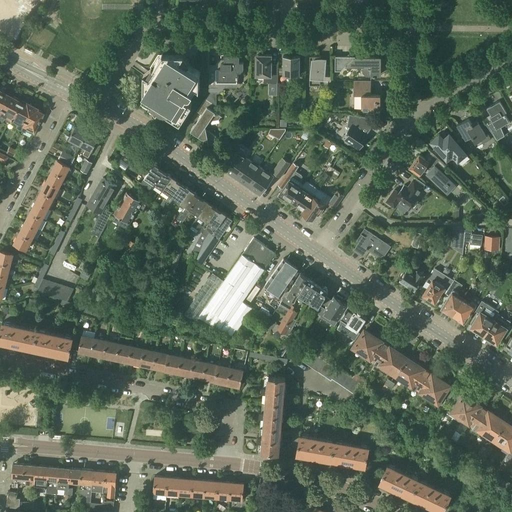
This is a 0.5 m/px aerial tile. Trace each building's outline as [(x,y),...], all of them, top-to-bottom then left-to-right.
[(14,0),(11,5),(22,11),(27,0),(29,0),(30,0),(14,0)] [(144,97),(143,98),(181,122),(193,103),(188,101),(196,87),(200,89),(201,73),(202,71),(190,64),(189,65),(181,59),(184,54),(165,53),(164,52),(160,58),(161,59),(150,76),(145,72),(144,97)] [(239,62),(239,55),(225,54),(224,59),(221,59),(221,64),(219,66),(219,67),(216,67),(216,64),(210,64),(209,86),(217,86),(217,82),(237,82),(237,77),(239,77),(239,74),(237,74),(237,72),(241,72),(244,69),(244,62),(239,62)] [(257,54),(257,75),(265,75),(265,82),(279,83),(279,74),(279,68),(279,64),(273,64),(270,61),(270,54),(257,54)] [(279,68),(279,74),(301,74),(301,54),(284,54),(284,68),(279,68)] [(383,60),(378,56),(362,55),(360,57),(352,57),(349,54),(348,55),(336,55),(335,70),(342,70),(349,63),(351,65),(364,65),(364,71),(368,74),(380,74),(383,72),(383,60)] [(333,81),(333,74),(333,64),(327,64),(327,60),(322,60),(322,55),(311,55),(311,84),(323,85),(323,81),(333,81)] [(355,80),(355,93),(363,93),(363,108),(365,108),(365,111),(370,111),(370,108),(382,108),(382,93),(372,93),(373,80),(355,80)] [(209,91),(209,93),(206,97),(216,104),(217,104),(217,95),(217,91),(209,91)] [(10,118),(19,101),(20,101),(13,97),(13,98),(8,95),(0,110),(0,116),(2,117),(4,115),(10,118)] [(191,130),(192,131),(191,133),(196,136),(197,135),(203,139),(204,139),(204,138),(208,138),(209,144),(209,143),(214,146),(219,138),(207,129),(206,125),(209,121),(211,120),(210,120),(219,119),(221,116),(222,116),(215,111),(213,109),(215,104),(216,104),(206,97),(206,98),(197,110),(197,111),(198,111),(202,114),(198,120),(196,122),(195,123),(191,130)] [(495,120),(488,124),(498,138),(503,134),(500,129),(511,122),(511,118),(501,99),(489,106),(493,114),(493,117),(495,120)] [(20,101),(19,101),(10,118),(17,121),(15,124),(20,127),(31,106),(26,103),(25,104),(20,101)] [(33,130),(42,114),(42,112),(31,106),(20,127),(24,129),(26,126),(33,130)] [(351,127),(345,137),(346,138),(347,144),(352,143),(361,148),(369,135),(359,128),(359,126),(371,128),(373,117),(351,114),(349,126),(351,127)] [(471,117),(459,124),(464,132),(463,133),(465,133),(466,136),(469,134),(474,136),(477,142),(483,139),(486,143),(492,139),(490,134),(488,135),(480,122),(478,123),(473,121),(471,117)] [(69,138),(82,145),(89,131),(76,124),(75,126),(74,126),(72,130),(73,131),(69,138)] [(286,129),(286,127),(271,127),(269,132),(280,138),(286,129)] [(90,131),(89,131),(82,145),(87,148),(85,152),(90,155),(99,136),(95,134),(95,133),(90,131)] [(459,160),(468,153),(452,135),(446,140),(442,134),(434,141),(439,146),(433,151),(434,152),(441,159),(446,155),(448,158),(453,153),(459,160)] [(19,151),(10,146),(8,149),(7,152),(16,157),(19,151)] [(220,165),(220,166),(240,180),(253,161),(233,147),(220,165)] [(63,150),(59,157),(72,164),(75,157),(63,150)] [(441,159),(434,152),(428,160),(421,155),(412,168),(422,175),(426,168),(429,170),(426,173),(442,189),(452,180),(444,173),(448,166),(441,159)] [(86,158),(81,169),(88,172),(93,161),(86,158)] [(58,159),(53,170),(65,176),(70,166),(58,159)] [(284,159),(274,173),(280,177),(290,163),(284,159)] [(253,161),(240,180),(261,195),(275,176),(274,175),(253,161)] [(301,173),(296,170),(299,165),(294,162),(279,184),(283,187),(279,194),(284,198),(285,196),(292,201),(302,187),(298,184),(302,178),(303,178),(303,177),(303,176),(303,175),(302,174),(301,173)] [(150,189),(151,188),(164,170),(155,163),(151,168),(146,165),(136,178),(150,189)] [(336,178),(340,172),(333,167),(329,173),(325,179),(328,181),(332,175),(336,178)] [(59,187),(65,176),(53,170),(47,180),(59,187)] [(163,189),(163,190),(173,176),(164,170),(151,188),(153,190),(156,185),(163,189)] [(168,201),(182,183),(173,176),(163,190),(170,194),(166,199),(165,198),(161,204),(165,206),(168,201)] [(399,202),(410,210),(420,194),(418,194),(425,183),(415,176),(408,186),(404,184),(399,192),(395,189),(386,201),(395,207),(399,202)] [(108,222),(112,213),(104,208),(117,185),(103,177),(87,204),(101,213),(99,217),(108,222)] [(47,180),(42,191),(54,197),(59,187),(47,180)] [(306,180),(302,187),(292,201),(298,204),(296,206),(302,210),(302,211),(313,195),(318,188),(306,180)] [(180,202),(190,188),(182,183),(168,201),(170,203),(174,197),(180,202)] [(175,216),(181,220),(199,195),(190,188),(180,202),(187,207),(185,209),(181,207),(175,216)] [(313,195),(302,211),(304,212),(304,213),(305,215),(305,216),(306,217),(307,217),(309,217),(310,217),(311,217),(313,218),(316,214),(318,216),(326,204),(330,203),(333,199),(318,188),(313,195)] [(336,208),(345,195),(339,190),(333,199),(330,203),(336,208)] [(42,191),(36,201),(48,207),(54,197),(42,191)] [(122,216),(134,195),(127,191),(113,214),(116,215),(113,219),(122,224),(126,218),(122,216)] [(126,218),(122,224),(126,226),(128,222),(130,224),(139,207),(143,210),(147,203),(143,201),(143,200),(134,195),(122,216),(126,218)] [(200,195),(199,195),(181,220),(183,221),(191,210),(198,214),(198,215),(208,201),(200,195)] [(43,218),(48,207),(36,201),(31,211),(43,218)] [(200,231),(217,207),(208,201),(198,215),(198,214),(191,224),(199,229),(200,231)] [(225,214),(226,214),(217,207),(200,231),(207,235),(203,241),(200,250),(195,248),(194,250),(191,258),(197,260),(202,264),(233,220),(225,214)] [(175,217),(165,208),(160,214),(170,223),(175,217)] [(31,211),(25,222),(38,228),(43,218),(31,211)] [(25,222),(20,232),(32,238),(38,228),(25,222)] [(368,248),(382,257),(390,245),(372,233),(365,228),(357,239),(359,241),(355,247),(364,254),(368,248)] [(27,249),(32,238),(20,232),(15,243),(27,249)] [(470,243),(481,244),(483,234),(471,233),(470,243)] [(485,248),(500,250),(501,236),(486,235),(485,248)] [(253,307),(243,300),(275,252),(254,237),(226,277),(199,316),(233,334),(237,328),(239,329),(245,319),(253,307)] [(172,276),(187,240),(182,238),(168,274),(172,276)] [(130,240),(125,250),(132,254),(137,243),(130,240)] [(0,250),(0,249),(0,262),(11,265),(13,253),(0,250)] [(282,296),(300,269),(284,258),(266,285),(282,296)] [(0,262),(0,273),(8,276),(11,265),(0,262)] [(407,268),(405,272),(404,271),(400,276),(402,277),(401,279),(408,283),(408,284),(409,285),(408,286),(413,289),(414,288),(415,289),(425,274),(418,270),(418,269),(412,264),(409,269),(407,268)] [(430,277),(433,279),(423,294),(435,301),(445,287),(448,289),(450,285),(453,280),(435,269),(430,277)] [(290,307),(297,297),(308,277),(308,275),(304,273),(303,273),(301,272),(296,279),(297,280),(288,294),(282,300),(277,309),(286,315),(290,307)] [(307,303),(309,299),(318,284),(308,277),(297,297),(307,303)] [(450,285),(448,289),(446,292),(450,295),(443,306),(453,313),(463,298),(457,294),(459,291),(458,290),(462,284),(454,279),(453,280),(450,285)] [(49,282),(43,280),(41,282),(39,288),(37,291),(44,293),(49,282)] [(44,293),(50,295),(55,283),(49,282),(44,293)] [(50,295),(56,297),(62,285),(55,283),(50,295)] [(318,284),(309,299),(319,306),(325,296),(328,291),(328,290),(328,288),(325,286),(322,286),(318,284)] [(62,299),(68,287),(62,285),(56,297),(62,299)] [(62,299),(65,300),(68,301),(74,289),(68,287),(62,299)] [(331,300),(325,296),(319,306),(316,311),(322,314),(321,315),(335,324),(348,303),(343,300),(344,299),(337,294),(336,296),(335,295),(331,300)] [(470,302),(463,298),(453,313),(464,320),(472,309),(475,311),(476,310),(479,305),(482,300),(474,295),(470,302)] [(485,334),(494,319),(497,314),(499,311),(482,300),(479,305),(476,310),(480,313),(472,325),(485,334)] [(245,319),(262,331),(270,319),(253,307),(245,319)] [(297,320),(293,318),(297,312),(290,307),(286,315),(278,328),(285,333),(288,335),(297,320)] [(353,314),(348,310),(341,319),(340,324),(338,328),(355,339),(360,331),(358,330),(367,316),(363,313),(362,311),(359,309),(357,310),(356,309),(353,314)] [(510,323),(497,314),(494,319),(485,334),(498,342),(505,331),(508,334),(511,327),(511,325),(510,324),(510,323)] [(38,329),(37,329),(3,321),(0,334),(0,340),(34,348),(38,329)] [(288,334),(299,341),(303,334),(293,328),(288,334)] [(73,337),(38,329),(34,348),(69,356),(73,337)] [(354,346),(371,357),(382,340),(365,329),(354,346)] [(78,351),(91,353),(95,337),(82,334),(78,351)] [(294,339),(288,335),(279,354),(283,355),(287,349),(294,339)] [(107,340),(95,337),(91,353),(103,356),(107,340)] [(304,345),(307,340),(302,337),(299,342),(304,345)] [(294,339),(287,349),(292,352),(299,342),(294,339)] [(116,359),(119,342),(107,340),(103,356),(116,359)] [(379,365),(380,363),(392,346),(382,340),(371,357),(376,360),(375,362),(379,365)] [(132,345),(119,342),(116,359),(128,362),(132,345)] [(292,352),(298,356),(304,346),(299,342),(292,352)] [(128,362),(141,364),(144,348),(132,345),(128,362)] [(304,346),(298,356),(303,360),(310,350),(304,346)] [(329,349),(325,346),(319,355),(326,360),(329,356),(326,353),(329,349)] [(408,357),(392,346),(380,363),(396,374),(408,357)] [(157,350),(144,348),(141,364),(153,367),(157,350)] [(153,367),(165,370),(169,353),(157,350),(153,367)] [(303,360),(309,364),(315,354),(310,350),(303,360)] [(181,356),(169,353),(165,370),(178,372),(181,356)] [(315,354),(309,364),(314,367),(321,357),(315,354)] [(178,372),(190,375),(194,359),(181,356),(178,372)] [(314,367),(320,371),(327,361),(321,357),(314,367)] [(423,367),(408,357),(396,374),(408,382),(412,384),(423,367)] [(206,361),(194,359),(190,375),(203,378),(206,361)] [(203,378),(215,380),(219,364),(206,361),(203,378)] [(327,361),(320,371),(325,375),(332,365),(327,361)] [(231,367),(219,364),(215,380),(228,383),(231,367)] [(325,375),(331,379),(338,369),(332,365),(325,375)] [(241,386),(244,369),(231,367),(228,383),(241,386)] [(334,378),(338,381),(345,371),(339,367),(338,369),(331,379),(333,380),(334,378)] [(423,367),(412,384),(421,390),(427,382),(433,373),(423,367)] [(338,381),(344,385),(351,374),(345,371),(338,381)] [(438,377),(433,373),(427,382),(421,390),(442,404),(446,398),(449,399),(455,390),(448,386),(450,384),(438,377)] [(344,385),(350,389),(357,379),(353,376),(351,374),(344,385)] [(284,401),(286,376),(270,375),(269,385),(263,384),(263,390),(268,391),(267,400),(284,401)] [(388,386),(391,380),(388,378),(382,388),(385,390),(388,386)] [(357,379),(350,389),(355,393),(363,382),(357,379)] [(458,391),(451,401),(456,404),(452,411),(469,421),(480,404),(470,397),(469,396),(466,394),(465,394),(464,393),(463,394),(458,391)] [(282,426),(284,401),(267,400),(266,409),(261,409),(261,415),(266,415),(265,425),(282,426)] [(480,404),(469,421),(479,428),(490,411),(486,408),(486,407),(483,405),(481,405),(480,404)] [(490,411),(479,428),(495,438),(506,421),(496,415),(495,413),(493,411),(491,411),(490,411)] [(511,446),(511,425),(506,421),(495,438),(510,449),(511,446)] [(259,439),(264,440),(263,449),(279,451),(282,426),(265,425),(264,434),(259,433),(259,439)] [(297,453),(318,456),(332,459),(336,440),(300,434),(297,453)] [(460,435),(457,440),(466,447),(470,441),(460,435)] [(336,440),(332,459),(367,465),(370,446),(336,440)] [(494,448),(490,445),(488,449),(482,457),(486,460),(494,448)] [(488,449),(483,446),(478,454),(482,457),(488,449)] [(511,446),(510,449),(503,460),(507,462),(510,458),(511,458),(511,457),(511,446)] [(19,483),(24,483),(25,463),(14,462),(12,486),(11,486),(10,486),(19,487),(19,483)] [(37,464),(25,463),(24,483),(36,484),(37,464)] [(47,491),(50,466),(37,464),(36,484),(35,490),(47,491)] [(380,480),(412,496),(420,479),(388,464),(380,480)] [(47,491),(47,492),(58,493),(58,487),(59,481),(60,466),(50,466),(47,491)] [(70,482),(71,467),(60,466),(59,481),(58,487),(65,487),(69,487),(70,482)] [(82,468),(71,467),(70,482),(80,482),(81,482),(82,468)] [(92,495),(92,489),(94,469),(82,468),(81,482),(80,482),(79,494),(87,495),(87,502),(91,502),(92,495)] [(92,489),(104,490),(106,471),(94,469),(92,489)] [(117,471),(106,471),(104,490),(109,490),(108,495),(115,495),(117,471)] [(154,491),(167,493),(169,476),(156,475),(154,491)] [(167,493),(180,494),(181,477),(169,476),(167,493)] [(194,478),(181,477),(180,494),(192,495),(194,478)] [(205,496),(206,479),(194,478),(192,495),(205,496)] [(219,480),(206,479),(205,496),(217,497),(219,480)] [(452,494),(436,486),(420,479),(412,496),(444,511),(452,494)] [(230,498),(231,481),(219,480),(217,497),(230,498)] [(244,483),(231,481),(230,498),(243,499),(244,483)] [(7,507),(19,508),(21,498),(17,498),(18,492),(10,490),(8,497),(7,504),(7,507)]
